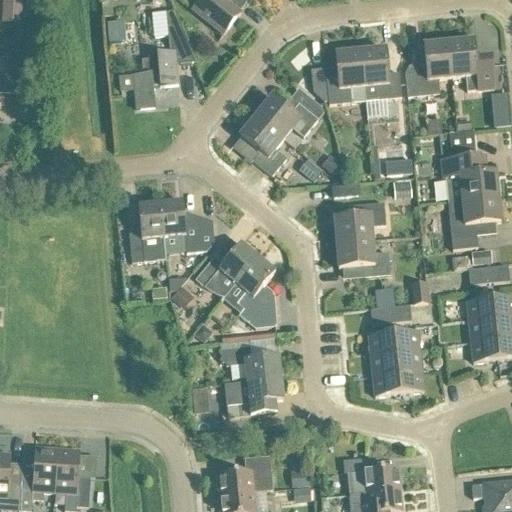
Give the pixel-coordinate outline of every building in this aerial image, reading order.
[(197,0),(201,3),(192,15),(223,40),(240,19),(220,3),(221,0),(197,0)] [(20,21),(21,3),(5,2),(4,20),(20,21)] [(133,81),(119,83),(120,96),(134,95),(136,114),(154,113),(152,93),(177,90),(175,69),(180,69),(180,72),(191,71),(190,68),(194,67),(174,16),(165,16),(169,57),(156,58),(156,64),(141,65),(142,80),(133,81)] [(493,95),(491,70),(475,71),(472,42),(447,45),(448,49),(451,84),(465,83),(467,97),(478,96),(493,95)] [(423,51),(425,69),(408,70),(404,78),(407,103),(439,100),(437,86),(451,84),(448,49),(423,51)] [(401,104),(398,79),(387,80),(385,55),(360,57),(365,106),(365,107),(380,106),(401,104)] [(335,60),(336,72),(310,75),(313,97),(323,107),(328,107),(329,111),(352,109),(352,108),(365,106),(360,57),(335,60)] [(0,99),(19,100),(21,66),(6,65),(6,74),(0,73),(0,99)] [(507,99),(490,101),(491,115),(509,114),(507,99)] [(271,103),(255,122),(283,145),(292,134),(303,143),(317,126),(298,110),(291,119),(271,103)] [(283,145),(255,122),(239,142),(259,158),(252,167),(271,182),(286,164),(275,155),(283,145)] [(426,126),(427,141),(441,140),(440,124),(426,126)] [(450,159),(475,157),(473,137),(448,139),(450,159)] [(495,178),(487,179),(485,160),(439,165),(441,184),(445,184),(447,208),(497,203),(495,178)] [(332,183),(342,171),(329,161),(320,172),(332,183)] [(401,167),(402,182),(412,181),(411,166),(401,167)] [(409,187),(392,189),(393,204),(410,203),(409,187)] [(452,256),(477,254),(475,230),(500,228),(497,203),(447,208),(452,256)] [(211,227),(183,218),(182,207),(159,209),(163,244),(185,242),(186,259),(206,257),(213,248),(211,227)] [(165,265),(163,244),(159,209),(137,211),(140,238),(128,239),(131,269),(156,267),(156,266),(165,265)] [(336,249),(372,246),(371,233),(385,231),(383,209),(358,211),(359,222),(334,225),(336,249)] [(372,246),(336,249),(338,274),(364,272),(364,284),(389,281),(387,259),(373,260),(372,246)] [(223,305),(235,290),(258,263),(240,249),(223,270),(214,262),(195,286),(207,296),(222,303),(221,304),(223,305)] [(472,272),(491,270),(490,256),(470,258),(472,272)] [(258,263),(235,290),(223,305),(240,319),(238,321),(254,334),(276,332),(273,298),(264,290),(275,277),(258,263)] [(509,287),(507,271),(468,275),(469,291),(509,287)] [(186,281),(169,282),(169,294),(176,294),(186,281)] [(410,289),(412,311),(428,309),(426,288),(410,289)] [(181,292),(170,304),(182,315),(193,303),(181,292)] [(152,305),(166,303),(165,293),(151,295),(152,305)] [(511,323),(511,303),(491,305),(493,326),(511,323)] [(491,305),(466,308),(468,328),(493,326),(491,305)] [(411,327),(409,311),(370,315),(372,331),(411,327)] [(495,346),(511,344),(511,323),(493,326),(495,346)] [(468,328),(471,349),(495,346),(493,326),(468,328)] [(202,328),(194,338),(204,346),(212,336),(202,328)] [(417,337),(392,339),(394,359),(419,357),(417,337)] [(392,339),(368,342),(370,362),(394,359),(392,339)] [(511,344),(495,346),(497,366),(511,364),(511,344)] [(249,348),(249,346),(219,350),(221,369),(225,368),(225,372),(244,370),(246,388),(281,384),(278,362),(275,362),(273,346),(249,348)] [(495,346),(471,349),(473,369),(497,366),(495,346)] [(421,377),(419,357),(394,359),(397,380),(421,377)] [(370,362),(372,382),(397,380),(394,359),(370,362)] [(423,398),(421,377),(397,380),(399,400),(423,398)] [(372,382),(374,403),(399,400),(397,380),(372,382)] [(281,384),(246,388),(224,390),(226,412),(227,424),(277,419),(276,407),(283,406),(281,384)] [(209,415),(209,391),(193,392),(194,416),(209,415)] [(21,469),(18,511),(30,511),(31,506),(42,506),(43,499),(54,499),(57,455),(35,453),(34,462),(22,461),(21,469)] [(57,455),(54,499),(65,500),(64,511),(87,511),(90,485),(78,484),(79,457),(57,455)] [(10,460),(0,459),(0,511),(18,511),(21,469),(10,468),(10,460)] [(253,498),(273,496),(269,462),(244,465),(245,477),(216,479),(219,501),(253,498)] [(349,500),(400,495),(397,473),(369,476),(368,464),(342,467),(344,479),(347,479),(349,500)] [(290,476),(291,493),(310,491),(308,474),(290,476)] [(511,511),(511,487),(471,491),(472,505),(484,504),(485,511),(482,511),(511,511)] [(349,500),(349,511),(401,511),(400,495),(349,500)] [(254,511),(253,498),(219,501),(219,511),(254,511)]
